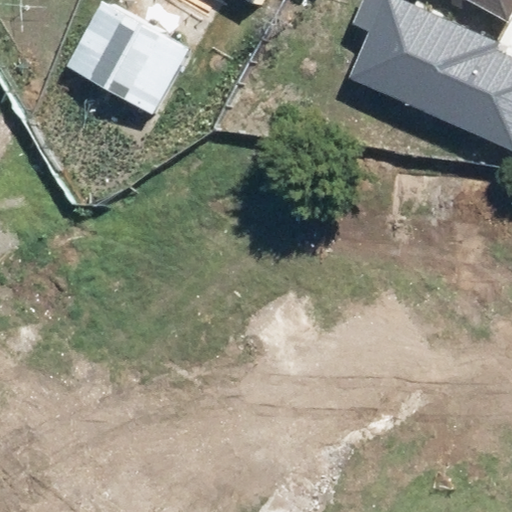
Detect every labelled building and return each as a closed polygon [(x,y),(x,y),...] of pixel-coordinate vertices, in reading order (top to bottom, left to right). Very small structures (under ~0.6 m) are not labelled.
[(207,43),(127,0),(119,0),(84,65),(170,112),(207,43)] [(511,0),(385,0),(423,20),(391,79),(511,143),(511,43),(442,6),(444,0),(492,0),(511,10),(511,0)] [(0,98),(0,174),(35,121),(0,98)] [(212,448),(233,480),(280,450),(301,481),(469,371),(407,275),(321,331),(297,295),(254,323),(277,358),(237,384),(259,418),(212,448)] [(511,333),(499,342),(511,361),(511,333)] [(80,511),(63,485),(21,511),(80,511)]
